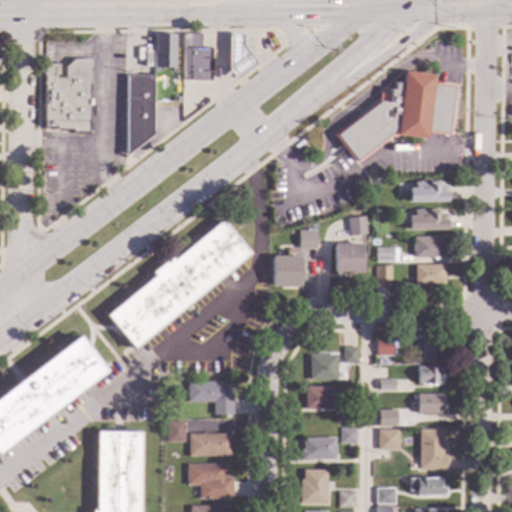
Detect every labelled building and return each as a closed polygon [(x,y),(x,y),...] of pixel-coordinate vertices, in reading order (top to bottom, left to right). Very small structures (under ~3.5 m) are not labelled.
[(199,48),(209,47),(209,57),(211,57),(211,71),(209,71),(209,81),(181,81),(180,33),(199,33),(199,48)] [(240,45),(253,63),(233,78),(226,67),(227,33),(241,34),(240,45)] [(174,67),(153,67),(152,34),(174,34),(174,67)] [(88,131),(71,130),(71,128),(54,128),(54,125),(43,125),(43,64),(57,64),(57,74),(54,74),(54,78),(64,78),(64,67),(72,59),(89,59),(88,131)] [(425,137),(397,133),(396,137),(385,136),(353,160),(333,132),(377,100),(378,91),(387,92),(388,87),(392,87),(393,80),(401,82),(403,68),(433,72),(425,137)] [(151,134),(123,156),(124,75),(152,75),(151,134)] [(437,185),(445,185),(445,201),(407,201),(407,188),(413,188),(413,182),(437,182),(437,185)] [(438,213),(445,213),(445,229),(406,229),(406,216),(413,216),(413,210),(435,210),(438,213)] [(364,234),(347,235),(345,218),(362,216),(364,234)] [(246,254),(131,349),(104,315),(151,275),(148,272),(168,256),(171,259),(218,220),(246,254)] [(314,249),(296,249),(296,230),(314,231),(314,249)] [(443,257),(412,257),(412,237),(442,237),(443,257)] [(360,273),(332,273),(332,243),(360,243),(360,273)] [(391,263),(374,263),(374,247),(391,247),(391,263)] [(297,285),(269,285),(270,256),(297,256),(297,285)] [(443,284),(413,284),(413,265),(443,264),(443,284)] [(389,281),(373,281),(373,266),(389,265),(389,281)] [(105,371),(0,451),(0,393),(77,335),(105,371)] [(391,356),(375,355),(375,338),(377,338),(391,338),(391,356)] [(439,360),(421,359),(421,339),(439,340),(439,360)] [(356,363),(341,363),(341,346),(356,346),(356,363)] [(335,380),(307,379),(307,355),(335,355),(335,380)] [(382,365),(373,365),(373,356),(382,356),(382,365)] [(438,374),(441,374),(440,382),(438,382),(438,384),(417,383),(417,366),(438,366),(438,374)] [(393,380),(393,390),(378,390),(378,379),(393,380)] [(223,393),(231,393),(231,415),(211,415),(211,402),(187,402),(186,382),(223,381),(223,393)] [(330,409),(303,409),(303,387),(331,387),(330,409)] [(441,408),(439,408),(438,414),(408,413),(408,401),(415,401),(415,394),(442,394),(441,408)] [(395,409),(376,410),(377,427),(395,426),(395,409)] [(351,422),(335,422),(335,411),(351,411),(351,422)] [(405,419),(390,420),(389,411),(405,411),(405,419)] [(183,442),(165,442),(165,421),(182,421),(183,442)] [(354,443),(337,443),(337,428),(354,428),(354,443)] [(441,455),(444,455),(444,470),(417,469),(418,429),(441,429),(441,455)] [(139,511),(89,511),(89,509),(94,509),(95,430),(140,431),(139,511)] [(396,449),(376,449),(376,430),(396,430),(396,449)] [(230,456),(187,456),(187,434),(230,433),(230,456)] [(333,460),(299,459),(299,449),(301,449),(301,437),(333,438),(333,460)] [(224,477),(230,477),(230,498),(197,499),(197,485),(186,485),(185,464),(224,464),(224,477)] [(324,503),(297,503),(298,479),(301,479),(301,470),(325,470),(324,503)] [(439,487),(444,487),(444,495),(439,495),(439,496),(414,496),(414,491),(408,491),(408,477),(439,477),(439,487)] [(392,504),(374,504),(374,488),(392,489),(392,504)] [(352,507),(336,507),(336,491),(352,491),(352,507)]
